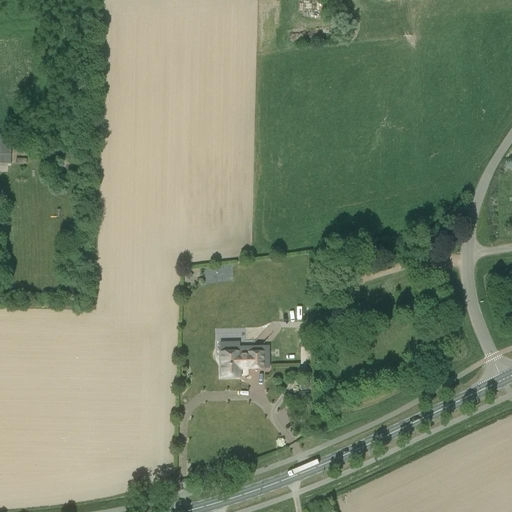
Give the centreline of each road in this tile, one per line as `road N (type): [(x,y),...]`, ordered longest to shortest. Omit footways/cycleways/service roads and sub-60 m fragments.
road 1 (secondary): [(186,511),(287,479),(503,378)]
road 2 (unclassified): [(503,378),(478,326),(466,252)]
road 3 (unclassified): [(466,252),(483,177),(511,135)]
